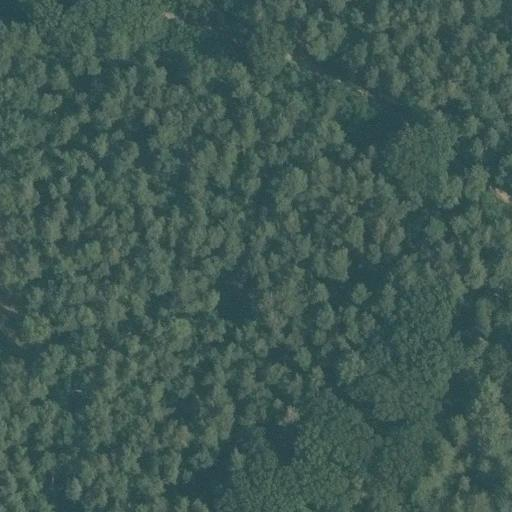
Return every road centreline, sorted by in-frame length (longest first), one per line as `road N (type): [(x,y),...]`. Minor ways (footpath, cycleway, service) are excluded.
road 1 (track): [(511,193),(272,57),(161,27),(59,17),(0,21)]
road 2 (track): [(511,351),(361,511)]
